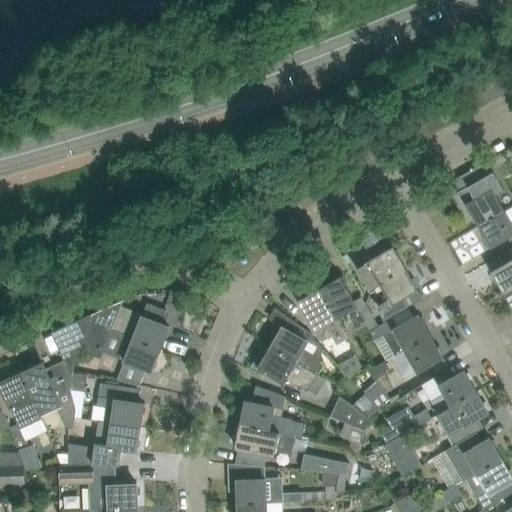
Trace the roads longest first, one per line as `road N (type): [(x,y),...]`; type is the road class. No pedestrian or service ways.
road 1 (tertiary): [(0,160),(285,70),(462,0)]
road 2 (residential): [(0,340),(145,274),(196,275),(244,301)]
road 3 (residential): [(511,381),(401,188)]
road 4 (residential): [(196,511),(200,424),(244,301)]
road 5 (residential): [(244,301),(277,261),(401,188)]
road 6 (residential): [(401,188),(511,126)]
